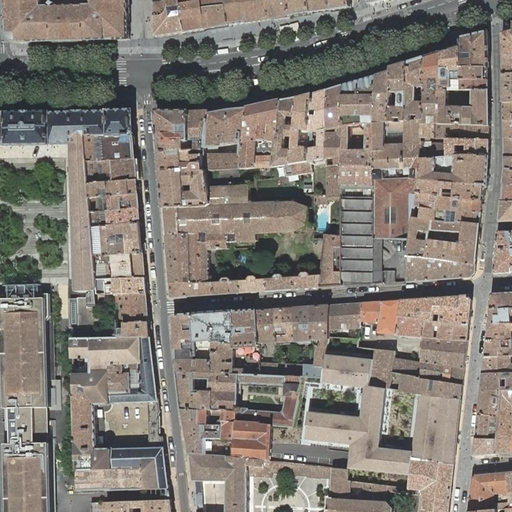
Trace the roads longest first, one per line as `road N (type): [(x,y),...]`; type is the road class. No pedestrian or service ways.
road 1 (residential): [(161,307),(486,285)]
road 2 (secondary): [(146,82),(259,71),(389,38)]
road 3 (secondary): [(368,28),(256,56),(145,66)]
road 4 (tertiary): [(161,307),(146,82)]
road 5 (residential): [(495,3),(493,227)]
road 6 (tertiary): [(185,511),(161,307)]
road 7 (residential): [(486,285),(464,467)]
road 8 (secondary): [(0,84),(146,82)]
road 9 (secondary): [(145,66),(0,68)]
